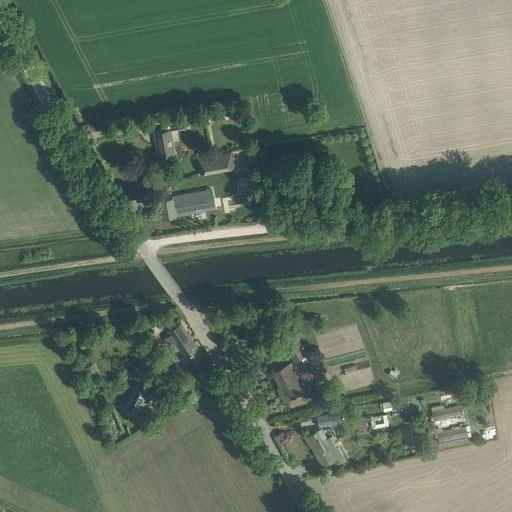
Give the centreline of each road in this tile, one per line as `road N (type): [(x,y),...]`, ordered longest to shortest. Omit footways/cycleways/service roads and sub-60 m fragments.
road 1 (unclassified): [(305,511),(183,305),(49,116),(0,19)]
road 2 (track): [(511,199),(142,249)]
road 3 (track): [(511,269),(183,305)]
road 4 (track): [(0,329),(183,305)]
road 5 (track): [(0,273),(142,249)]
